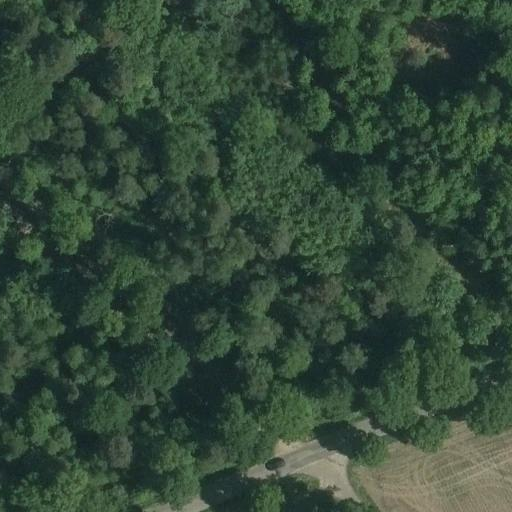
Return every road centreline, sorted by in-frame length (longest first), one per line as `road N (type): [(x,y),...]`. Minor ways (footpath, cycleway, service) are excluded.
road 1 (track): [(0,182),(300,457)]
road 2 (unclassified): [(300,457),(511,380)]
road 3 (unclassified): [(300,457),(173,511)]
